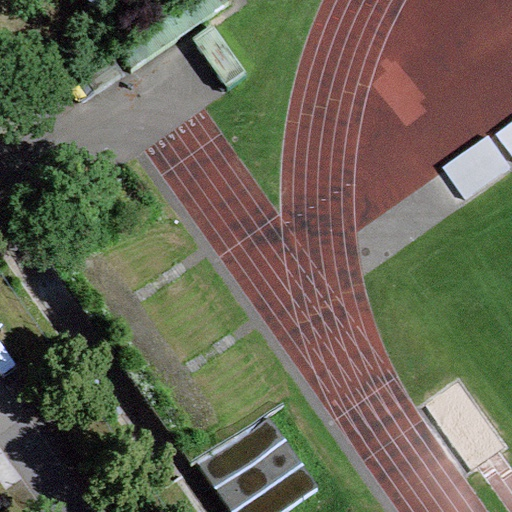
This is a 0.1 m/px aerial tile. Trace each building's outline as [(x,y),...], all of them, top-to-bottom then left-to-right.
[(85,0),(103,21),(128,0),(85,0)] [(132,72),(229,3),(227,0),(196,0),(119,53),(132,72)] [(247,77),(212,29),(194,41),(227,91),(247,77)] [(115,213),(47,260),(122,367),(138,390),(192,468),(260,419),(115,213)] [(285,511),(319,489),(269,420),(199,468),(231,511),(285,511)]
